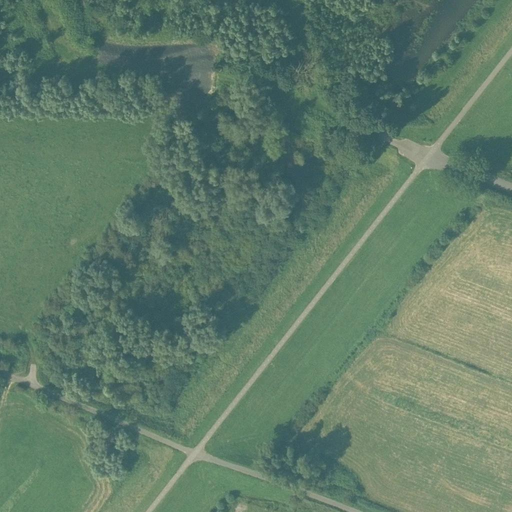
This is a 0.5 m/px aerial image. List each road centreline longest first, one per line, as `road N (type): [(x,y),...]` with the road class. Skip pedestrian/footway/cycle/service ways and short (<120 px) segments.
road 1 (unclassified): [(0,369),(199,453)]
road 2 (unclassified): [(359,511),(199,453)]
